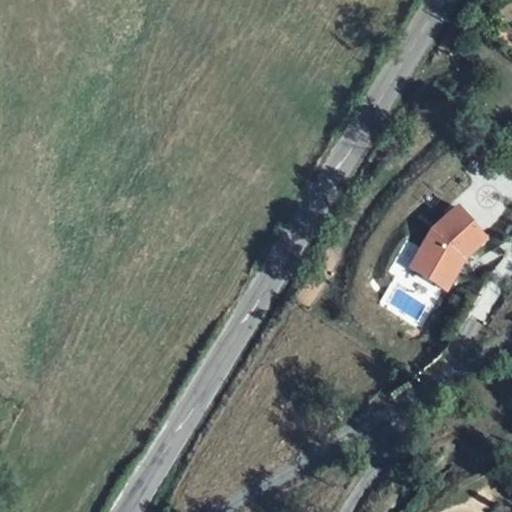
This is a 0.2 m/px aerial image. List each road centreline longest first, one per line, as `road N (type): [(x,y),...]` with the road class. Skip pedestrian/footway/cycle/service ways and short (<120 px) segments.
road 1 (tertiary): [(439,0),(130,511)]
road 2 (residential): [(210,511),(383,415)]
road 3 (residential): [(383,415),(511,344)]
